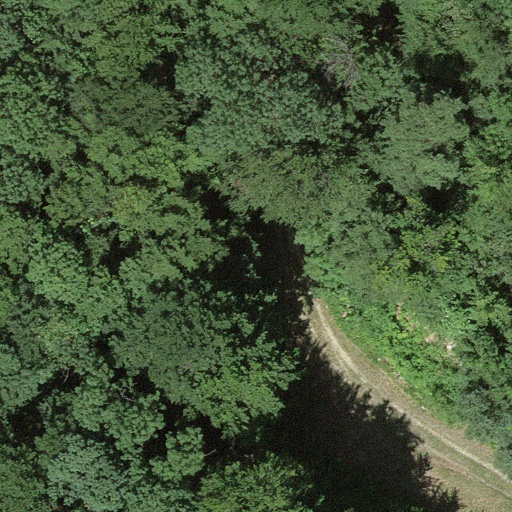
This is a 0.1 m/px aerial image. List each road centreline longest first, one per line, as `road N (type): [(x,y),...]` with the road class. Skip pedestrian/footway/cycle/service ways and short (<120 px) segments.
road 1 (track): [(207,0),(295,291),(360,393),(511,502)]
road 2 (track): [(360,393),(355,179),(400,0)]
